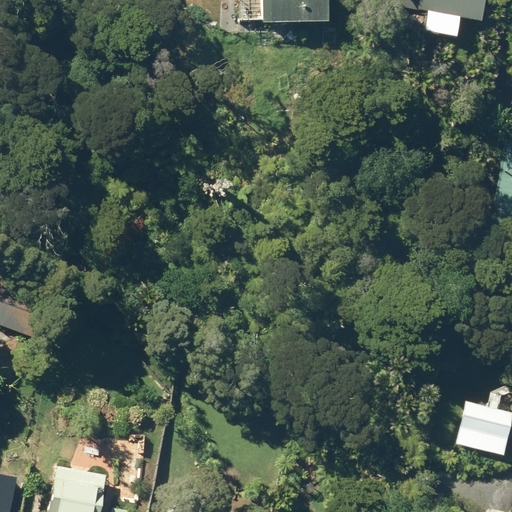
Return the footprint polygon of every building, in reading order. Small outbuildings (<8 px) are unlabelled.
[(257,22),(257,26),(321,25),(320,0),(235,0),(236,23),(257,22)] [(383,0),(383,6),(468,24),(473,0),(383,0)] [(478,243),(511,250),(511,142),(501,140),(478,243)] [(0,328),(18,336),(33,298),(0,284),(0,328)] [(449,446),(497,458),(507,416),(459,405),(449,446)] [(94,511),(95,507),(93,506),(98,478),(50,469),(42,511),(94,511)] [(0,511),(4,511),(10,481),(0,479),(0,511)]
